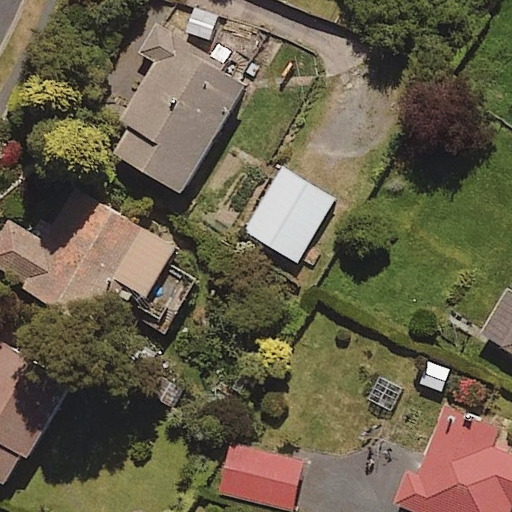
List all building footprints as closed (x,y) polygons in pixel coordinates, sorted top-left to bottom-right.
[(192,196),(266,72),(223,46),(216,59),(177,36),(111,148),(192,196)] [(340,201),(286,168),(248,231),(302,263),(340,201)] [(187,254),(81,189),(47,244),(11,222),(0,239),(0,268),(107,334),(123,309),(170,338),(204,284),(178,268),(187,254)] [(511,306),(492,337),(511,350),(511,306)] [(12,343),(4,358),(0,355),(0,478),(21,491),(82,383),(12,343)] [(505,440),(449,417),(411,508),(420,511),(511,511),(511,450),(502,447),(505,440)] [(309,462),(239,445),(227,495),(297,511),(309,462)]
